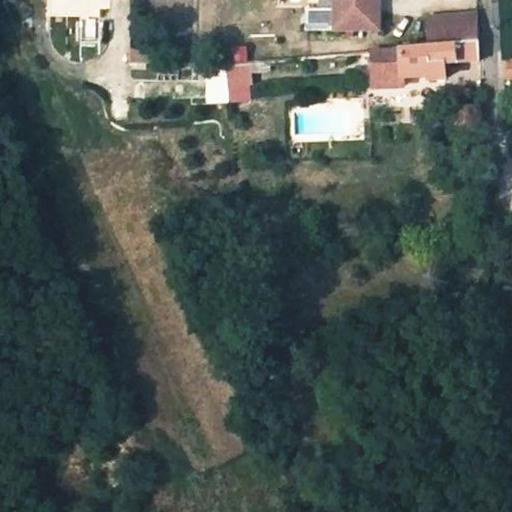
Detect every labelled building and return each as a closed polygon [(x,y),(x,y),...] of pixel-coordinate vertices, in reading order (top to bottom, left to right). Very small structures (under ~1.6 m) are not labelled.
[(302,9),(301,30),(368,31),(368,0),(334,0),(334,9),(302,9)] [(478,40),(476,13),(428,18),(430,44),(478,40)] [(398,77),(424,76),(425,79),(445,78),(444,61),(478,59),(478,40),(430,44),(380,49),(366,50),(369,87),(398,85),(398,77)] [(228,63),(230,81),(232,100),(249,98),(247,79),(250,79),(248,61),(228,63)] [(481,135),(480,105),(452,107),(453,125),(453,136),(481,135)] [(511,259),(492,260),(492,269),(511,268),(511,259)]
